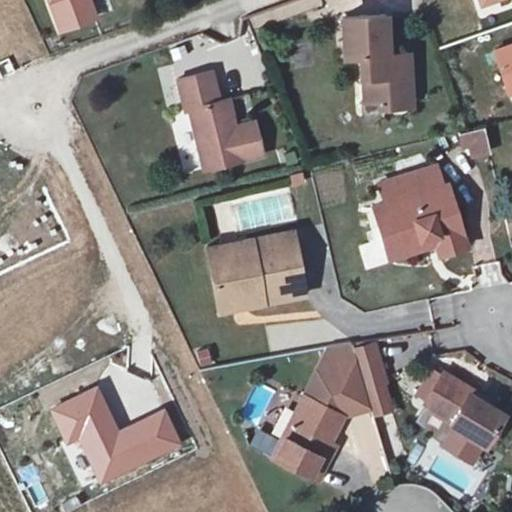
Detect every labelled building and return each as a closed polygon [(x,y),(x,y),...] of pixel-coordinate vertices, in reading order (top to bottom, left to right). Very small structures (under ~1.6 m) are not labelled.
[(390,11),(346,10),(344,50),(359,50),(359,71),(365,71),(364,95),(376,96),(375,104),(429,105),(430,53),(388,51),(390,11)] [(237,124),(227,126),(220,97),(212,69),(178,78),(186,109),(191,108),(206,167),(264,152),(256,119),(237,124)] [(229,95),(220,97),(227,126),(237,124),(229,95)] [(459,136),(466,158),(492,151),(485,128),(459,136)] [(428,166),(370,180),(383,219),(373,222),(381,249),(395,244),(397,254),(418,249),(415,237),(435,231),(440,256),(470,249),(453,181),(433,184),(428,166)] [(219,307),(307,292),(296,228),(208,243),(219,307)] [(385,380),(371,338),(360,340),(352,341),(367,386),(385,380)] [(352,341),(330,345),(273,453),(317,477),(344,411),(372,402),(367,386),(352,341)] [(421,401),(455,421),(453,424),(455,426),(445,444),(475,462),(486,444),(488,445),(509,411),(470,388),(472,385),(438,369),(437,371),(427,365),(413,393),(423,398),(421,401)] [(393,404),(385,380),(367,386),(372,402),(375,410),(393,404)]
